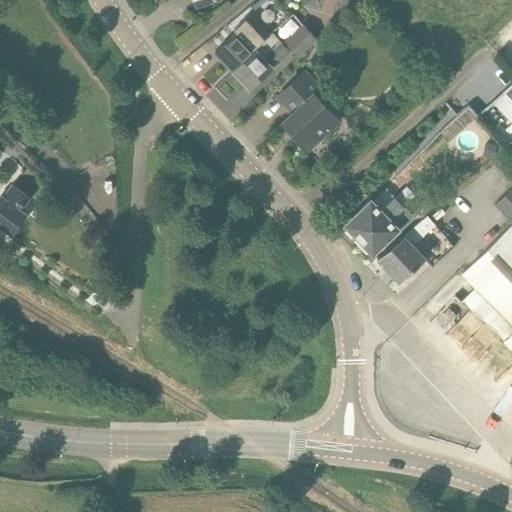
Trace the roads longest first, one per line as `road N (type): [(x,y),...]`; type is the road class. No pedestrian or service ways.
road 1 (residential): [(345,452),(351,348),(326,266),(280,204),(173,98)]
road 2 (tertiary): [(345,452),(70,443),(0,433)]
road 3 (residential): [(173,98),(140,143),(131,342)]
road 4 (tertiary): [(511,497),(420,463),(345,452)]
road 5 (residential): [(173,98),(101,0)]
